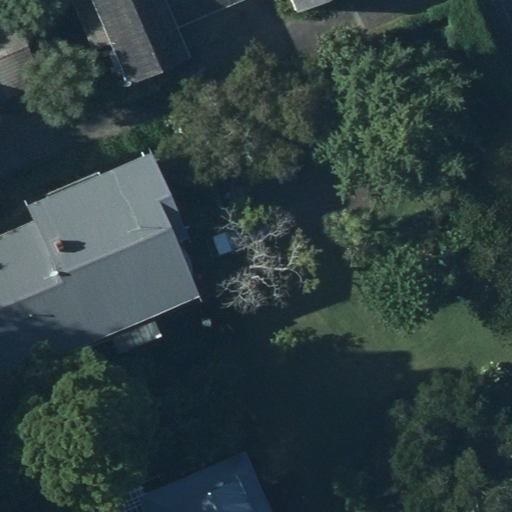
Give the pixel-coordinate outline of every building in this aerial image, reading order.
[(189,26),(227,11),(222,0),(79,0),(101,51),(117,44),(137,89),(203,60),(189,26)] [(222,0),(227,11),(253,0),(304,0),(311,15),(345,0),(222,0)] [(0,107),(51,89),(21,8),(0,15),(0,107)] [(0,233),(0,379),(94,341),(102,361),(148,341),(142,323),(192,303),(172,254),(184,248),(146,157),(16,212),(22,224),(0,233)] [(285,511),(258,447),(120,505),(110,482),(67,500),(71,511),(285,511)]
